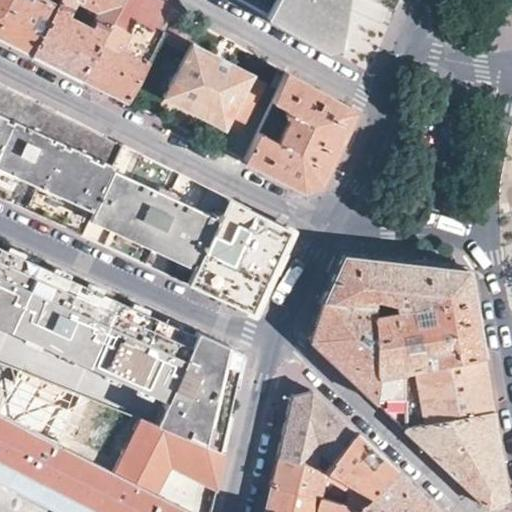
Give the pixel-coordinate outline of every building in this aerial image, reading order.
[(28,52),(53,7),(39,0),(0,0),(0,38),(21,48),(28,52)] [(71,6),(60,0),(56,0),(53,7),(28,52),(54,65),(78,77),(107,26),(94,19),(90,28),(79,22),(81,19),(76,16),(74,19),(66,15),(71,6)] [(60,0),(71,6),(74,0),(77,0),(96,11),(93,18),(94,19),(107,26),(121,0),(60,0)] [(174,10),(154,0),(121,0),(107,26),(78,77),(101,88),(125,100),(168,22),(174,10)] [(239,0),(281,23),(324,48),(335,45),(342,0),(239,0)] [(189,19),(174,10),(168,22),(183,30),(189,19)] [(224,61),(214,57),(189,44),(161,95),(221,127),(223,125),(236,131),(261,84),(248,78),(248,75),(224,61)] [(214,52),(214,57),(217,56),(218,55),(222,56),(223,57),(224,59),(224,61),(226,60),(229,59),(230,57),(230,54),(229,52),(225,49),(221,47),(218,48),(214,50),(214,52)] [(285,72),(280,69),(276,77),(282,80),(285,72)] [(266,110),(242,158),(267,171),(300,188),(321,181),(338,146),(355,111),(285,72),(282,80),(272,100),(287,107),(284,113),(288,116),(277,140),(269,136),(278,116),(266,110)] [(0,196),(79,232),(122,141),(33,97),(0,80),(0,196)] [(199,181),(122,141),(79,232),(138,259),(249,308),(269,265),(287,226),(199,181)] [(0,246),(0,322),(163,396),(153,421),(216,446),(228,393),(238,347),(196,328),(191,333),(161,319),(79,283),(0,246)] [(377,302),(377,310),(393,312),(393,305),(414,308),(414,309),(420,308),(473,301),(467,266),(397,258),(342,252),(333,271),(322,296),(355,300),(377,302)] [(340,367),(374,399),(376,378),(376,366),(377,310),(355,309),(355,300),(322,296),(314,318),(308,337),(340,367)] [(473,301),(420,308),(414,309),(412,320),(393,317),(393,312),(377,310),(376,366),(376,378),(374,399),(400,425),(404,424),(400,364),(431,360),(482,353),(477,324),(473,301)] [(400,364),(404,424),(492,411),(487,379),(482,353),(431,360),(400,364)] [(319,464),(354,428),(334,410),(309,387),(290,391),(282,424),(276,452),(319,464)] [(492,411),(404,424),(400,425),(444,466),(488,507),(507,496),(505,486),(500,454),(492,411)] [(0,511),(210,511),(212,506),(171,485),(179,469),(216,488),(225,450),(216,446),(153,421),(138,415),(109,470),(0,413),(0,511)] [(367,497),(395,467),(373,446),(354,428),(319,464),(341,479),(347,472),(353,477),(349,484),(367,497)] [(273,466),(269,481),(321,496),(325,481),(327,481),(328,480),(329,480),(330,479),(348,490),(345,502),(358,506),(367,497),(349,484),(341,479),(319,464),(276,452),(273,466)] [(435,511),(439,508),(416,486),(395,467),(367,497),(358,506),(358,508),(362,511),(435,511)] [(359,511),(358,508),(358,506),(345,502),(321,496),(269,481),(265,497),(261,511),(359,511)]
